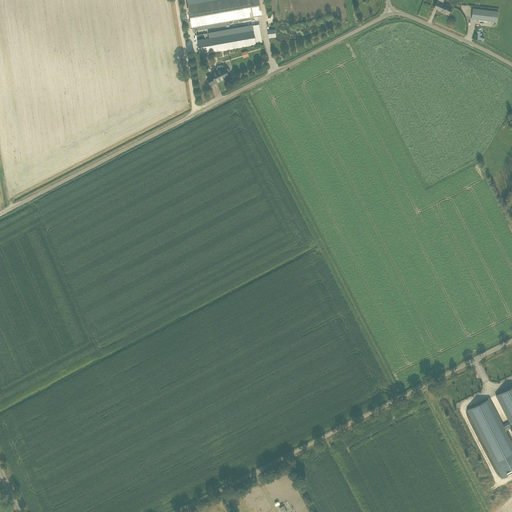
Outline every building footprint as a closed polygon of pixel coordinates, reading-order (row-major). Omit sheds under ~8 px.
[(186,0),(192,27),(262,15),(259,0),(186,0)] [(452,7),(437,0),(434,8),(448,14),(452,7)] [(498,11),(473,8),(471,19),(497,22),(498,11)] [(276,37),(274,29),(267,30),(269,38),(273,37),(276,37)] [(253,30),(197,40),(200,54),(212,52),(221,50),(256,44),(253,30)] [(217,68),(217,70),(211,73),(212,75),(207,78),(211,85),(221,80),(221,79),(229,76),(228,74),(229,73),(229,72),(229,71),(228,69),(227,69),(226,69),(224,66),(224,67),(224,66),(222,65),(220,65),(218,66),(217,68)] [(511,386),(496,395),(500,404),(510,423),(511,426),(511,386)] [(511,426),(510,423),(504,427),(494,408),(490,398),(467,410),(484,444),(502,479),(511,473),(511,442),(506,431),(511,427),(511,426)]
